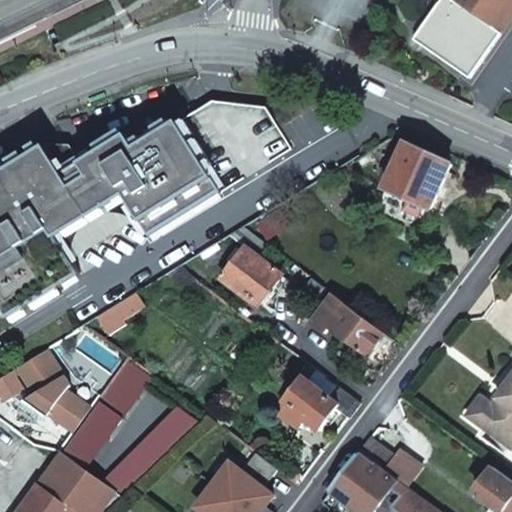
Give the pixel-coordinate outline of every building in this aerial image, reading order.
[(511,0),(444,0),(415,42),(471,81),(511,21),(511,0)] [(213,103),(179,124),(211,173),(224,194),(293,151),(268,109),(213,103)] [(66,181),(46,151),(0,178),(0,302),(11,320),(83,276),(60,239),(128,197),(139,217),(211,173),(179,124),(136,151),(73,192),(66,181)] [(129,140),(66,181),(73,192),(136,151),(129,140)] [(424,209),(431,212),(451,166),(405,146),(385,191),(408,201),(424,209)] [(211,173),(139,217),(153,238),(224,194),(211,173)] [(408,201),(385,191),(374,216),(427,240),(438,215),(431,212),(424,209),(419,220),(403,213),(408,201)] [(77,251),(78,260),(137,223),(132,220),(127,217),(121,216),(117,215),(113,215),(106,216),(98,218),(95,220),(92,223),(87,227),(84,230),(80,237),(77,245),(77,251)] [(224,282),(260,309),(282,278),(246,251),(224,282)] [(387,336),(335,297),(318,320),(313,326),(326,336),(331,330),(370,359),(387,336)] [(72,388),(49,352),(19,371),(37,398),(26,404),(48,421),(52,418),(67,429),(74,421),(77,423),(88,408),(72,395),(72,388)] [(75,511),(114,511),(124,501),(85,471),(155,378),(130,359),(92,411),(75,435),(60,456),(74,467),(53,496),(75,511)] [(511,377),(492,405),(492,406),(485,407),(477,417),(478,424),(479,426),(508,448),(511,441),(511,377)] [(362,404),(330,381),(322,391),(306,379),(287,403),(292,406),(284,416),(301,430),(307,422),(321,432),(338,411),(350,420),(362,404)] [(492,406),(492,405),(479,395),(465,415),(479,426),(478,424),(477,417),(485,407),(492,406)] [(75,435),(92,411),(88,408),(77,423),(74,421),(67,429),(75,435)] [(385,470),(395,456),(372,438),(361,453),(379,466),(385,470)] [(243,474),(232,465),(214,488),(246,511),(264,511),(267,508),(275,498),(265,490),(280,471),(258,455),(243,474)] [(74,467),(60,456),(19,511),(75,511),(53,496),(74,467)] [(440,511),(385,470),(379,466),(376,470),(358,457),(331,493),(349,506),(348,508),(353,511),(440,511)] [(511,511),(511,480),(495,468),(476,493),(496,508),(501,511),(511,511)] [(246,511),(214,488),(197,510),(199,511),(246,511)]
